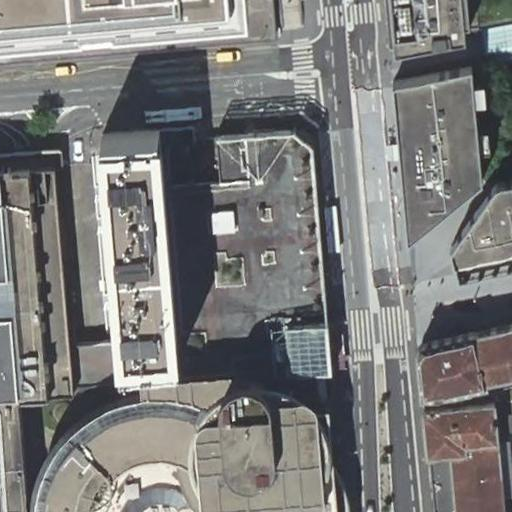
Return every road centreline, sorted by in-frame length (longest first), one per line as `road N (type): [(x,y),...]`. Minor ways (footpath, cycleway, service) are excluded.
road 1 (tertiary): [(405,511),(370,76)]
road 2 (tertiary): [(343,78),(372,511)]
road 3 (residential): [(343,78),(0,97)]
